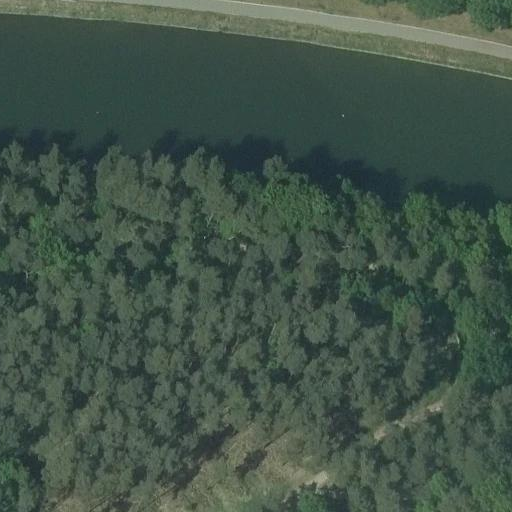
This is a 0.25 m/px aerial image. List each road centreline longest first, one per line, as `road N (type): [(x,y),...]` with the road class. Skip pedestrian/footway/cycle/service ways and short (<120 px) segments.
road 1 (track): [(511,243),(325,206),(0,163)]
road 2 (track): [(302,493),(511,505)]
road 3 (track): [(448,410),(361,450),(302,493)]
